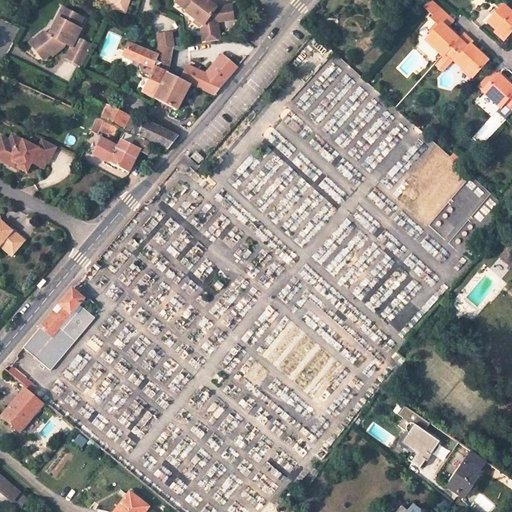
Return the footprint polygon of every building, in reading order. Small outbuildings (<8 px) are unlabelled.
[(177,0),(176,3),(188,11),(186,12),(196,19),(204,24),(202,27),(204,43),(220,40),(217,21),(215,9),(216,8),(206,0),(177,0)] [(129,7),(118,4),(117,6),(114,5),(112,10),(126,14),(129,7)] [(511,12),(503,5),(488,22),(497,30),(506,38),(511,31),(511,12)] [(231,6),(216,8),(215,9),(217,21),(233,19),(231,6)] [(76,43),(82,29),(80,28),(85,18),(65,8),(51,35),(45,33),(37,41),(42,48),(39,51),(46,59),(53,53),(56,47),(61,49),(65,48),(66,44),(72,47),(67,58),(82,66),(90,49),(76,43)] [(439,26),(432,34),(426,41),(443,56),(449,50),(459,39),(448,29),(452,25),(455,22),(440,8),(431,18),(437,24),(439,26)] [(437,24),(429,32),(432,34),(439,26),(437,24)] [(496,32),(504,40),(506,38),(497,30),(496,32)] [(173,33),(159,35),(161,47),(175,47),(173,33)] [(463,35),(459,39),(449,50),(459,59),(455,63),(462,69),(473,79),(488,62),(477,53),(471,46),(473,44),(468,40),(463,35)] [(175,47),(161,47),(159,52),(162,53),(161,57),(158,55),(130,44),(125,56),(135,61),(141,57),(142,62),(142,64),(141,66),(142,73),(151,78),(143,94),(156,100),(169,76),(170,77),(175,47)] [(477,53),(488,62),(489,60),(479,51),(477,53)] [(222,88),(238,68),(223,55),(206,75),(187,65),(182,81),(216,95),(222,88)] [(462,69),(460,72),(471,81),(473,79),(462,69)] [(505,76),(501,72),(499,75),(509,85),(511,82),(505,76)] [(511,112),(511,87),(509,85),(499,75),(483,92),(500,108),(503,104),(511,112)] [(170,77),(169,76),(156,100),(174,109),(169,118),(181,123),(186,123),(190,116),(178,111),(183,101),(184,102),(186,97),(190,99),(194,90),(190,88),(191,87),(170,77)] [(83,111),(167,150),(178,137),(148,123),(143,125),(129,119),(130,117),(89,99),(83,111)] [(85,123),(89,115),(70,106),(66,114),(85,123)] [(102,131),(106,123),(97,119),(93,127),(102,131)] [(114,137),(118,129),(106,123),(102,131),(114,137)] [(37,150),(13,136),(9,143),(1,138),(0,139),(0,163),(5,166),(14,162),(21,166),(19,170),(27,174),(32,164),(43,169),(46,162),(48,164),(57,147),(43,139),(37,150)] [(121,140),(118,148),(117,150),(136,159),(140,151),(147,155),(152,144),(137,137),(132,146),(121,140)] [(136,159),(117,150),(118,148),(102,140),(95,153),(97,157),(129,172),(136,159)] [(200,166),(185,155),(176,166),(185,174),(190,168),(195,173),(200,166)] [(0,245),(12,255),(25,240),(11,229),(1,221),(0,221),(0,245)] [(511,264),(511,244),(510,243),(500,256),(511,266),(511,264)] [(74,287),(60,305),(71,315),(80,305),(86,298),(74,287)] [(95,318),(80,305),(71,315),(53,337),(36,357),(51,370),(95,318)] [(41,327),(53,337),(71,315),(60,305),(41,327)] [(24,347),(36,357),(53,337),(41,327),(24,347)] [(6,369),(34,392),(38,387),(12,366),(8,365),(6,369)] [(391,390),(395,388),(388,383),(379,389),(386,394),(391,390)] [(35,412),(39,407),(42,404),(24,388),(1,416),(19,432),(35,412)] [(391,390),(386,394),(395,400),(398,395),(391,390)] [(411,463),(420,469),(426,461),(428,462),(432,456),(431,455),(440,442),(425,432),(430,424),(404,406),(398,415),(403,419),(398,426),(408,433),(401,444),(413,452),(408,460),(411,462),(411,463)] [(458,495),(464,499),(466,496),(469,498),(477,489),(473,486),(482,475),(479,473),(486,463),(472,453),(440,496),(450,504),(458,495)] [(28,499),(0,475),(0,491),(20,508),(28,499)] [(142,511),(147,507),(127,491),(121,499),(122,500),(113,511),(142,511)] [(444,511),(450,504),(440,496),(437,493),(428,504),(438,511),(444,511)]
